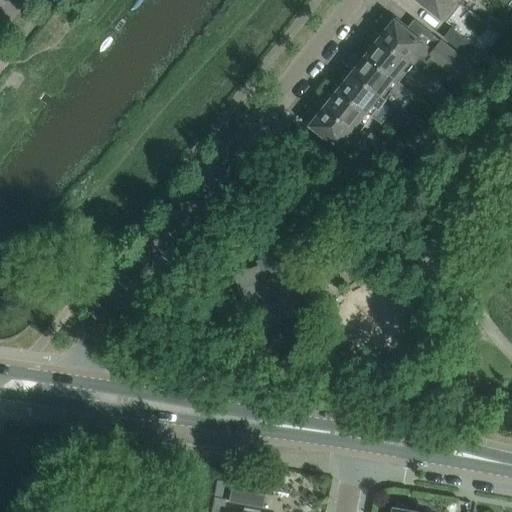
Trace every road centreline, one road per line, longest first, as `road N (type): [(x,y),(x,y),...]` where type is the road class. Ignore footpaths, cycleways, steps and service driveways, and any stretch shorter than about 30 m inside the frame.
road 1 (residential): [(77,393),(99,318),(353,0)]
road 2 (tertiary): [(357,439),(77,393)]
road 3 (tertiary): [(511,467),(357,439)]
